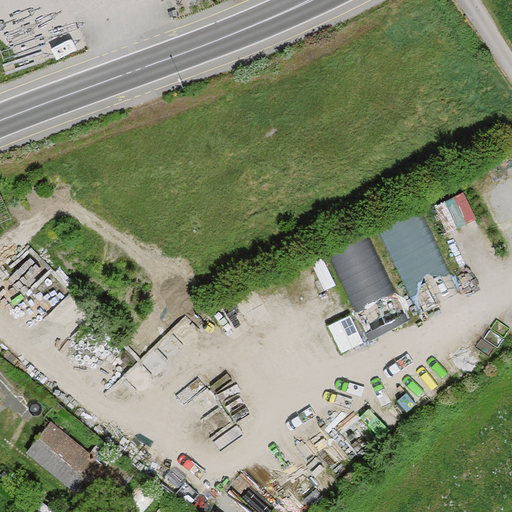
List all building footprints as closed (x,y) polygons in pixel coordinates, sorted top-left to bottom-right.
[(468,190),(449,199),(462,223),(480,213),(468,190)] [(420,309),(461,291),(424,208),(383,227),(420,309)] [(372,233),(334,249),(372,336),(410,319),(372,233)] [(334,321),(344,349),(369,340),(359,312),(334,321)] [(49,423),(28,451),(75,488),(87,473),(112,493),(122,481),(49,423)]
